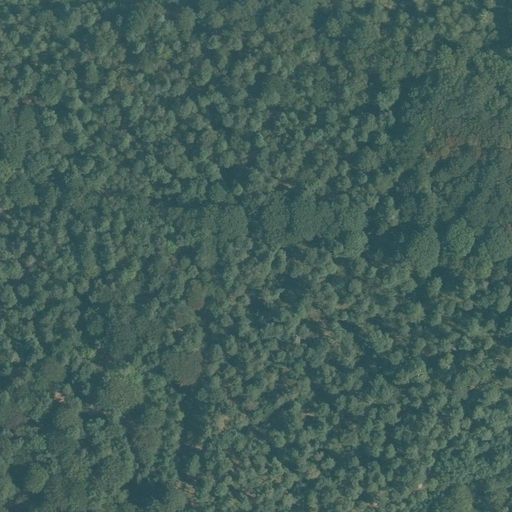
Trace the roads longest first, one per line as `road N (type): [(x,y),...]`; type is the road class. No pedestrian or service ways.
road 1 (track): [(0,173),(511,242)]
road 2 (track): [(171,505),(223,204)]
road 3 (track): [(0,481),(171,505)]
